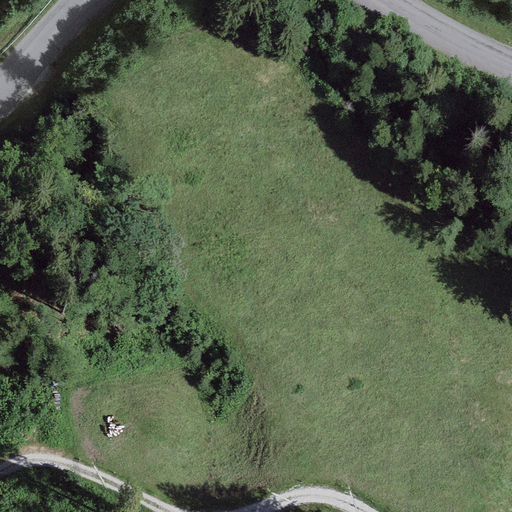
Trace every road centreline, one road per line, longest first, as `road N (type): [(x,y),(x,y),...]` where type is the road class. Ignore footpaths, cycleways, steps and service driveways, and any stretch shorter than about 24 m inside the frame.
road 1 (track): [(0,468),(29,459),(61,464),(169,511)]
road 2 (tertiary): [(385,0),(511,65)]
road 3 (tertiary): [(0,90),(86,0)]
road 4 (track): [(247,511),(328,493),(364,511)]
